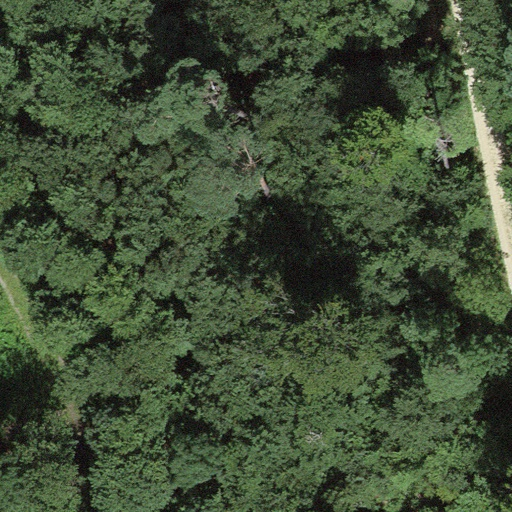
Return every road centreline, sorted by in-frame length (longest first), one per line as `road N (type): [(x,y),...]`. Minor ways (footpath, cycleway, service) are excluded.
road 1 (track): [(0,244),(137,511)]
road 2 (track): [(468,0),(511,251)]
